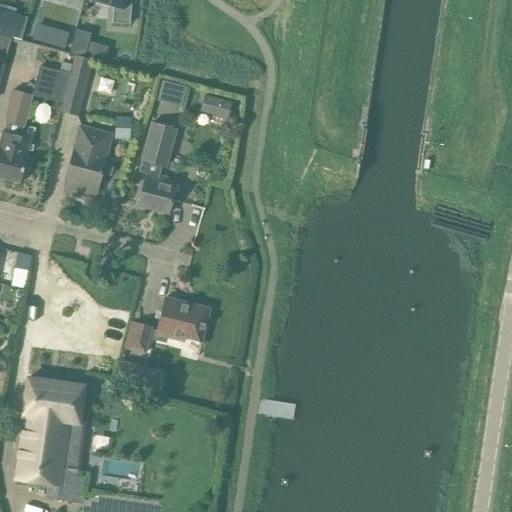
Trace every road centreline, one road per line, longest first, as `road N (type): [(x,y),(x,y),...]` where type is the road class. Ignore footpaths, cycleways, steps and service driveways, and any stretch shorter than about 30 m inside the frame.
road 1 (tertiary): [(480,511),(511,305)]
road 2 (residential): [(174,258),(0,217)]
